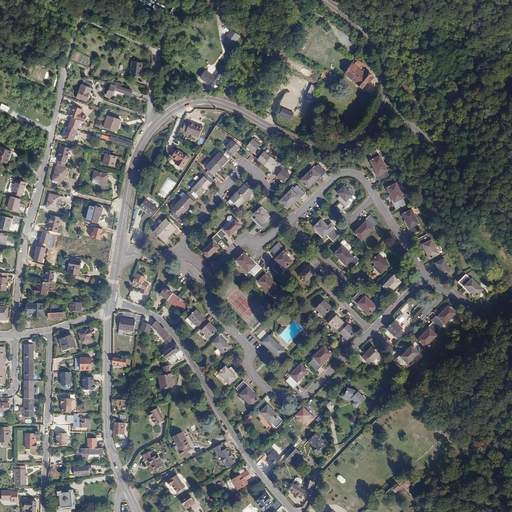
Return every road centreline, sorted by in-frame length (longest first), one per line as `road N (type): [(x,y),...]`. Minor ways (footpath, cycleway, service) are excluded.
road 1 (residential): [(154,125),(156,52),(82,19),(23,248),(15,336)]
road 2 (track): [(301,511),(318,473),(403,382),(484,342),(511,317)]
road 3 (residential): [(293,511),(256,470),(172,331),(150,313),(110,300)]
road 4 (tertiary): [(384,97),(362,135),(330,148),(207,100),(185,102),(154,125)]
road 5 (residential): [(208,274),(210,306),(253,351),(254,376),(268,391),(302,398),(371,331)]
road 6 (residential): [(425,280),(355,173),(334,177),(288,221)]
road 7 (residential): [(44,511),(49,330)]
road 8 (tertiary): [(108,311),(107,426),(126,488)]
road 9 (residential): [(274,188),(246,163),(180,251)]
road 10 (tertiary): [(154,125),(138,149),(117,251)]
road 11 (unclassified): [(464,188),(422,127),(384,97)]
road 12 (track): [(511,242),(464,188),(511,171)]
road 13 (tertiary): [(324,0),(375,48),(384,97)]
